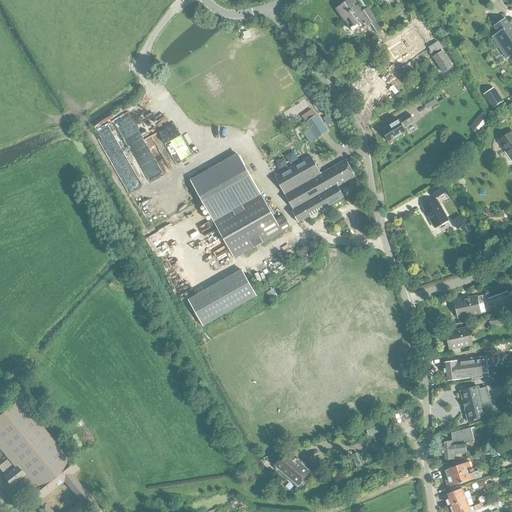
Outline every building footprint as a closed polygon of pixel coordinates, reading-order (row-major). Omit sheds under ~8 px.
[(378,19),(370,7),(363,12),(354,0),(350,0),(337,9),(350,29),(366,18),(370,24),(371,23),(378,33),(384,29),(377,19),(378,19)] [(498,32),(492,37),(500,48),(505,45),(511,56),(511,55),(511,25),(511,24),(509,25),(505,18),(494,26),(498,32)] [(419,31),(388,52),(401,72),(433,51),(419,31)] [(444,73),(453,67),(443,52),(434,58),(444,73)] [(492,89),(484,95),(493,108),(497,105),(494,101),(498,98),(492,89)] [(423,102),(427,109),(438,103),(433,96),(423,102)] [(382,131),(389,142),(407,132),(404,127),(414,121),(410,114),(382,131)] [(327,131),(327,130),(316,115),(305,122),(316,138),(320,136),(327,131)] [(329,115),(324,119),(329,126),(334,122),(329,115)] [(511,131),(505,137),(504,136),(501,138),(501,139),(499,141),(511,159),(511,131)] [(321,174),(312,156),(275,177),(285,194),(321,174)] [(236,261),(293,229),(287,218),(278,223),(242,158),(194,185),(236,261)] [(292,211),(299,223),(323,209),(318,200),(322,198),(320,196),(336,187),(338,186),(355,176),(346,160),(336,166),(321,174),(285,194),(294,210),(292,211)] [(441,184),(430,190),(435,199),(446,193),(441,184)] [(318,200),(323,209),(336,202),(344,197),(338,186),(336,187),(320,196),(322,198),(318,200)] [(437,200),(424,207),(435,228),(448,220),(437,200)] [(465,227),(462,219),(457,222),(460,229),(465,227)] [(258,299),(243,272),(190,302),(205,328),(258,299)] [(485,289),(487,294),(488,297),(509,290),(506,281),(485,289)] [(458,318),(481,313),(487,312),(484,302),(488,301),(489,299),(488,297),(487,294),(477,297),(477,296),(455,301),(458,318)] [(491,327),(509,323),(507,313),(488,318),(491,327)] [(461,353),(460,348),(472,345),(468,327),(446,332),(450,350),(452,349),(453,354),(461,353)] [(505,343),(494,346),(496,352),(506,350),(505,343)] [(472,377),(472,379),(490,376),(489,367),(487,367),(486,357),(463,360),(463,364),(457,365),(457,362),(443,363),(445,380),(472,377)] [(501,374),(489,376),(491,387),(504,385),(503,381),(502,374),(501,374)] [(478,386),(461,391),(469,421),(474,419),(474,420),(477,420),(477,419),(494,414),(490,401),(482,403),(478,386)] [(3,477),(11,487),(17,482),(40,511),(81,511),(86,509),(87,510),(95,504),(72,475),(79,470),(74,463),(72,465),(19,399),(0,415),(0,448),(15,468),(3,477)] [(394,427),(390,416),(375,422),(379,433),(394,427)] [(466,444),(475,441),(471,428),(452,433),(453,442),(442,442),(443,460),(455,459),(454,454),(466,453),(466,444)] [(285,451),(264,458),(265,462),(276,467),(275,469),(297,487),(307,476),(310,472),(287,453),(285,451)] [(446,479),(473,470),(472,466),(475,465),(474,461),(444,471),(446,479)] [(473,470),(446,479),(449,487),(459,484),(459,485),(476,479),(473,470)] [(451,506),(467,499),(462,488),(446,495),(451,506)] [(467,499),(451,506),(453,511),(467,511),(472,510),(467,499)]
